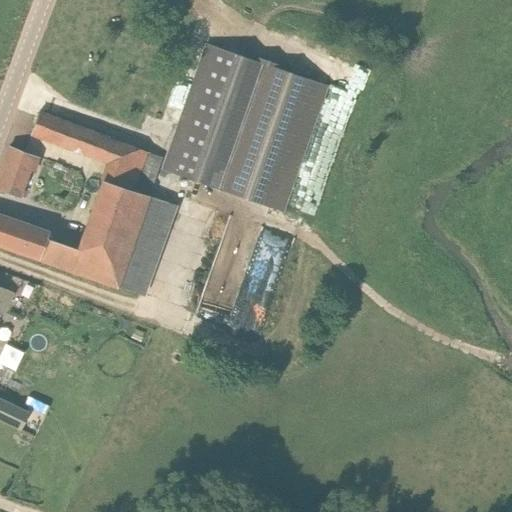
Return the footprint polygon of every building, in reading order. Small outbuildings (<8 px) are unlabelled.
[(326,85),(263,63),(206,43),(163,170),(282,211),(326,85)] [(171,203),(147,195),(160,159),(38,113),(31,133),(109,161),(78,249),(46,237),(48,232),(0,215),(0,245),(139,294),(171,203)] [(34,155),(9,146),(0,171),(0,190),(18,197),(34,155)] [(12,293),(1,288),(0,287),(0,312),(2,314),(12,293)] [(8,342),(1,358),(18,365),(24,349),(8,342)] [(0,399),(0,420),(18,429),(27,412),(0,399)]
